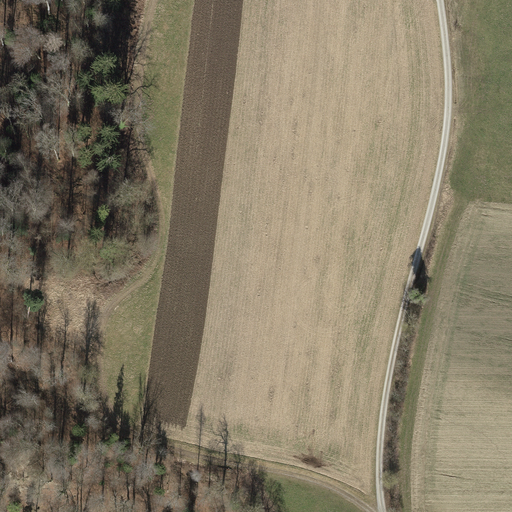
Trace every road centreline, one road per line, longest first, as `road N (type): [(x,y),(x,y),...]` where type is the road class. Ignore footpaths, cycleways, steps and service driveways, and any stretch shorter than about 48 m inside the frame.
road 1 (track): [(372,511),(311,481),(122,431),(102,399),(104,318),(153,269),(162,242),(141,131),(154,0)]
road 2 (track): [(383,511),(383,429),(404,305),(443,166),(450,78),(440,0)]
